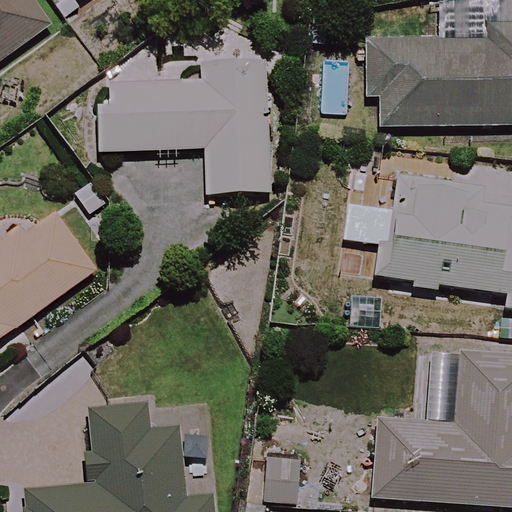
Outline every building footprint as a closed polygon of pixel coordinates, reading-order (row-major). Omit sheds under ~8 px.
[(60,33),(35,0),(0,0),(0,74),(1,76),(60,33)] [(487,43),(364,45),(365,102),(378,102),(378,132),(511,129),(511,28),(486,29),(487,43)] [(274,198),(272,61),(203,62),(203,87),(100,88),(100,156),(207,154),(208,199),(274,198)] [(511,196),(399,182),(395,215),(350,209),(345,246),(379,250),(375,283),(506,299),(504,312),(511,313),(511,196)] [(0,344),(96,274),(50,210),(0,246),(0,344)] [(511,359),(463,357),(459,429),(380,424),(376,504),(511,511),(511,359)] [(151,436),(149,412),(89,416),(94,494),(27,498),(27,511),(218,511),(218,500),(184,502),(180,435),(151,436)] [(309,463),(267,461),(266,507),(307,508),(309,463)]
